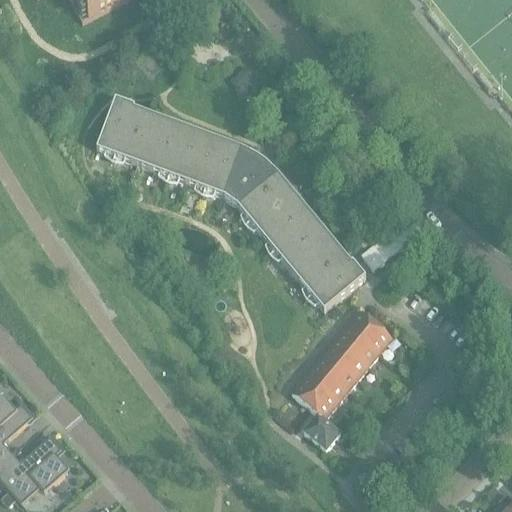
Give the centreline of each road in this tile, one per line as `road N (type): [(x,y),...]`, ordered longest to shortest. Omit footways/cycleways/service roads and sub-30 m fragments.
road 1 (primary): [(278,511),(130,324),(0,135)]
road 2 (residential): [(511,277),(469,252),(255,0)]
road 3 (primary): [(0,219),(227,511)]
road 4 (residential): [(124,481),(1,345)]
